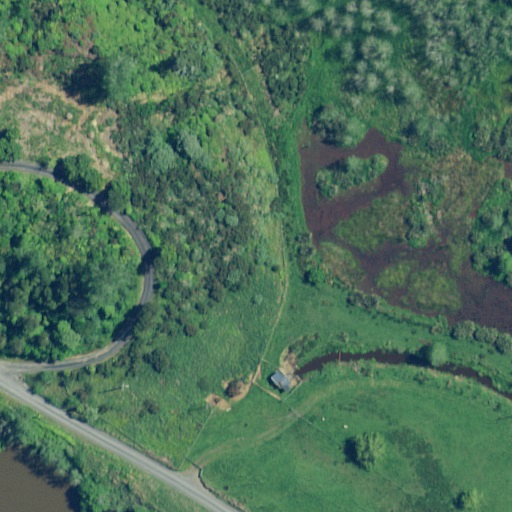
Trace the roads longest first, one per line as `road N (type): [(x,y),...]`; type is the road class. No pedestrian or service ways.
road 1 (track): [(0,164),(103,191),(134,228),(143,259),(140,309),(122,337),(74,362),(0,372)]
road 2 (unclassified): [(228,511),(0,384)]
